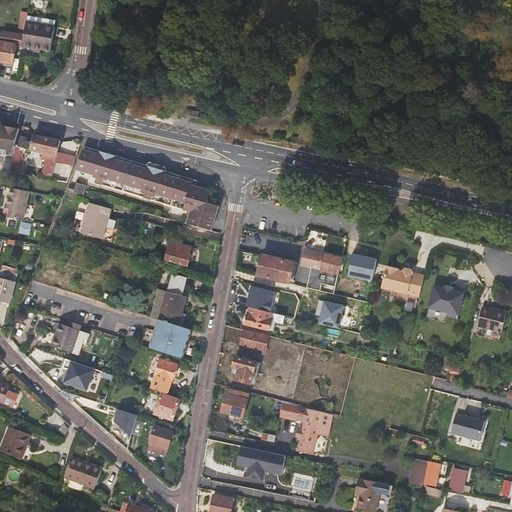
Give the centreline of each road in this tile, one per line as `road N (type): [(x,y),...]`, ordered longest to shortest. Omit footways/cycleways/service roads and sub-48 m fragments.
road 1 (tertiary): [(184,502),(244,168)]
road 2 (secondary): [(244,168),(511,225)]
road 3 (secondary): [(511,208),(248,150)]
road 4 (residential): [(184,502),(86,427),(0,342)]
road 5 (secondary): [(248,150),(73,105)]
road 6 (secondary): [(72,129),(244,168)]
